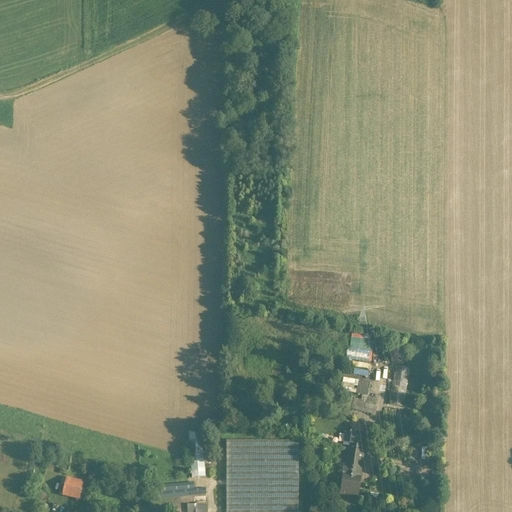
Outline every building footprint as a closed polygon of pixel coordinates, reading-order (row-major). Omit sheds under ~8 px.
[(352,350),(373,353),(374,340),(353,338),(353,341),(352,350)] [(371,374),(373,367),(363,365),(361,371),(371,374)] [(410,370),(396,368),(389,406),(404,408),(410,370)] [(370,384),(359,381),(356,394),(367,397),(370,384)] [(376,406),(360,402),(358,412),(373,416),(376,406)] [(367,429),(352,427),(351,432),(350,432),(350,434),(366,436),(367,429)] [(201,431),(188,432),(192,478),(206,477),(201,431)] [(350,434),(345,433),(343,446),(349,447),(346,466),(343,466),(339,468),(339,472),(342,475),(343,475),(340,492),(359,495),(361,477),(360,477),(366,436),(350,434)] [(298,511),(299,442),(226,441),(226,511),(298,511)] [(376,453),(385,455),(387,447),(377,445),(376,453)] [(91,484),(67,479),(63,496),(87,502),(91,484)] [(421,493),(427,485),(422,482),(417,490),(421,493)] [(193,483),(145,487),(146,501),(206,495),(206,489),(194,490),(193,483)]
